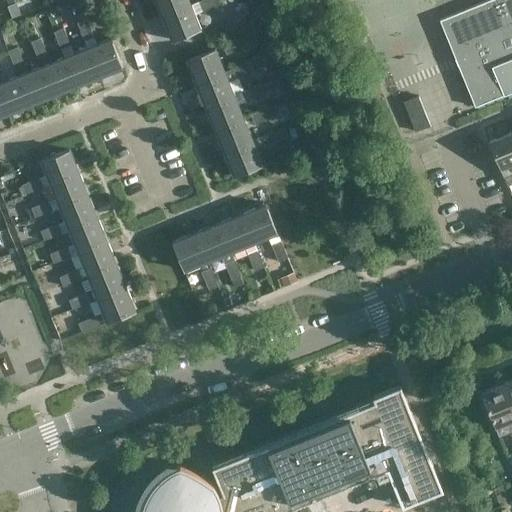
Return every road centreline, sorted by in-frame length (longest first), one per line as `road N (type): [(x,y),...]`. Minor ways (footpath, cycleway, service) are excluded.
road 1 (tertiary): [(13,448),(511,259)]
road 2 (residential): [(0,150),(155,87),(119,0)]
